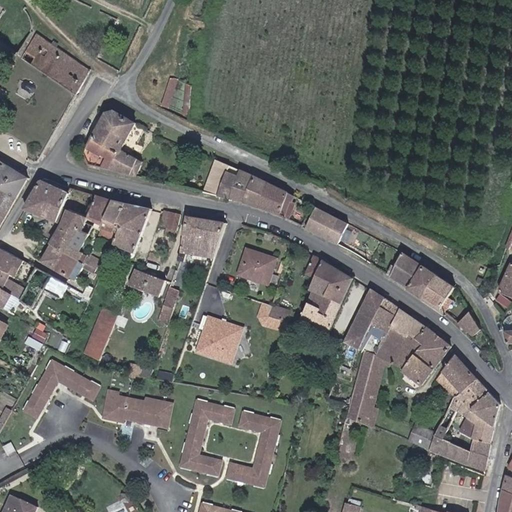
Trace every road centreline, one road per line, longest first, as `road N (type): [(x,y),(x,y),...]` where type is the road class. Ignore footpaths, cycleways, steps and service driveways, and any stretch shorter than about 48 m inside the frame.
road 1 (unclassified): [(50,165),(283,226),(417,307),(507,391)]
road 2 (unclassified): [(507,391),(507,359),(464,282),(352,212),(126,93)]
